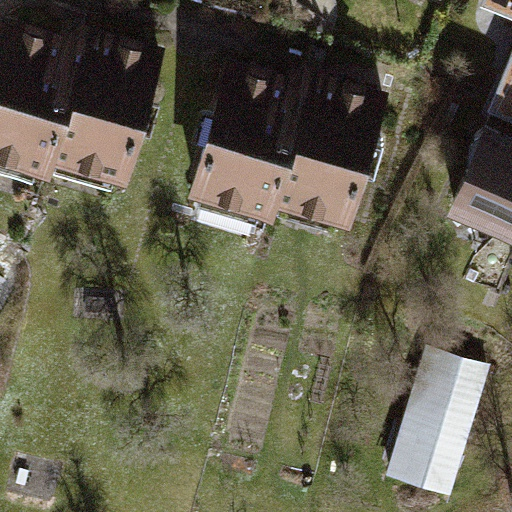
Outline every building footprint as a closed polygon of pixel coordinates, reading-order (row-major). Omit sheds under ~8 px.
[(511,0),(482,0),(511,11),(511,46),(490,101),(511,109),(511,0)] [(0,156),(121,186),(154,48),(0,11),(0,156)] [(180,198),(339,237),(373,98),(214,59),(180,198)] [(452,204),(511,229),(511,133),(486,123),(452,204)] [(395,469),(458,488),(498,358),(436,339),(395,469)]
